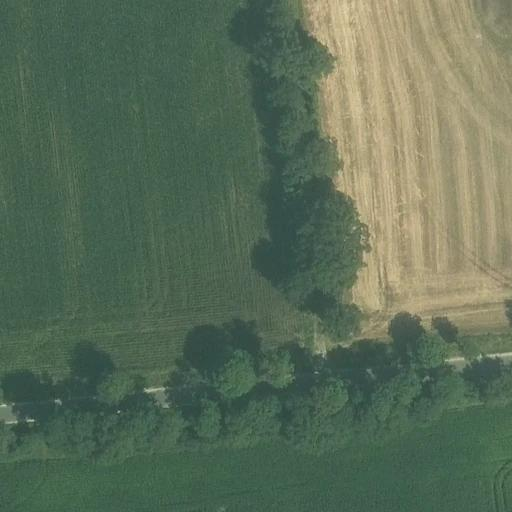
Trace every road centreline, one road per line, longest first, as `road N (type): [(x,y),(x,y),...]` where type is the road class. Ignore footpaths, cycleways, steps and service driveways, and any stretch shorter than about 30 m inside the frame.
road 1 (tertiary): [(511,364),(0,416)]
road 2 (track): [(325,0),(362,379)]
